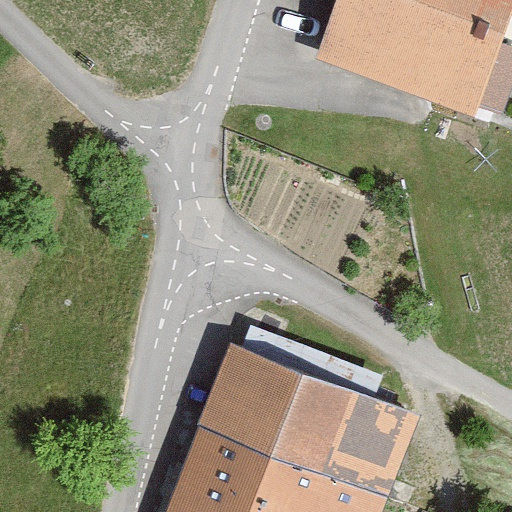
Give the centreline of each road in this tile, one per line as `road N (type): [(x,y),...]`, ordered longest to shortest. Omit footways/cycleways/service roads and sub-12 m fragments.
road 1 (residential): [(186,230),(304,285),(511,407)]
road 2 (unclassified): [(129,511),(186,230)]
road 3 (unclassified): [(0,7),(104,107),(200,164)]
road 4 (unclassified): [(200,164),(252,0)]
